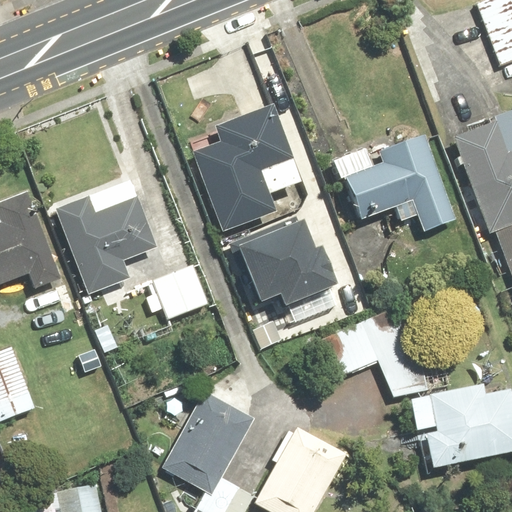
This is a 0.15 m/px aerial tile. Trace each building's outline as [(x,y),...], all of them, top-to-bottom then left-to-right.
[(511,2),(511,0),(483,0),(470,5),(495,69),(511,62),(511,2)] [(211,145),(184,155),(214,238),(267,219),(260,199),(291,188),(262,111),(206,132),(211,145)] [(511,122),(509,115),(444,140),(482,238),(511,226),(511,122)] [(367,150),(323,166),(330,185),(333,183),(349,225),(388,210),(394,226),(410,220),(416,236),(450,223),(419,139),(370,157),(367,150)] [(0,286),(22,278),(28,294),(55,284),(21,196),(0,203),(0,286)] [(82,197),(47,211),(82,299),(124,283),(117,266),(152,252),(131,198),(89,214),(82,197)] [(296,219),(230,247),(253,301),(275,292),(282,308),(332,287),(315,246),(309,249),(296,219)] [(511,228),(490,237),(511,296),(511,228)] [(187,268),(147,283),(162,323),(202,308),(187,268)] [(395,306),(307,345),(325,385),(373,364),(389,400),(430,392),(395,306)] [(7,349),(0,351),(0,424),(31,413),(7,349)] [(511,454),(511,433),(503,393),(477,398),(475,388),(399,405),(406,435),(426,431),(427,436),(416,438),(424,474),(511,454)] [(199,395),(155,470),(199,495),(190,511),(191,511),(242,511),(249,501),(216,482),(250,424),(199,395)] [(269,466),(247,506),(257,511),(310,511),(340,458),(291,431),(287,437),(283,434),(267,464),(269,466)] [(96,511),(92,487),(35,496),(38,511),(96,511)]
